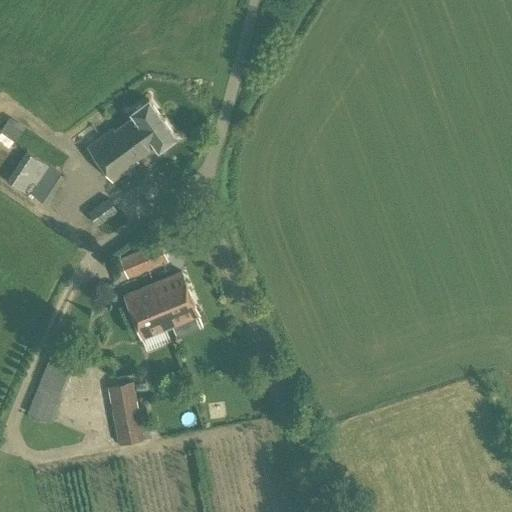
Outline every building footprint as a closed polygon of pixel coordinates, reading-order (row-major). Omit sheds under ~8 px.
[(158,149),(176,136),(149,99),(131,112),(133,115),(114,128),(112,126),(87,145),(112,181),(138,162),(137,160),(156,146),(158,149)] [(9,115),(0,127),(0,129),(15,140),(25,127),(9,115)] [(47,203),(64,175),(25,150),(6,180),(29,194),(30,192),(47,203)] [(131,196),(153,180),(142,165),(120,180),(131,196)] [(97,225),(118,210),(108,197),(88,212),(97,225)] [(140,248),(148,268),(168,259),(160,240),(140,248)] [(128,276),(148,268),(140,248),(120,257),(128,276)] [(157,307),(165,327),(198,313),(181,270),(154,282),(163,304),(157,307)] [(142,336),(165,327),(157,307),(163,304),(154,282),(124,294),(142,336)] [(31,415),(53,421),(68,360),(45,355),(31,415)] [(136,391),(147,390),(146,382),(135,384),(136,391)] [(134,388),(109,393),(118,443),(152,437),(145,404),(137,406),(134,388)]
